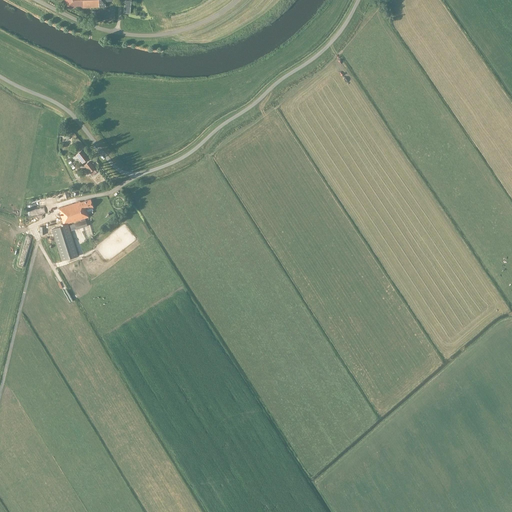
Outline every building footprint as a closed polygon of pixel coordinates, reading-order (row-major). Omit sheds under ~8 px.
[(64,0),(65,9),(105,7),(105,1),(113,1),(113,0),(64,0)] [(82,163),(88,158),(82,150),(76,155),(76,156),(77,158),(78,158),(82,163)] [(84,165),(89,172),(92,176),(96,173),(93,169),(94,168),(89,162),(84,165)] [(80,202),(59,208),(60,213),(59,213),(63,225),(88,217),(85,210),(92,207),(90,199),(80,203),(80,202)] [(87,226),(85,220),(75,224),(76,229),(87,226)] [(78,256),(68,224),(51,230),(62,261),(78,256)]
